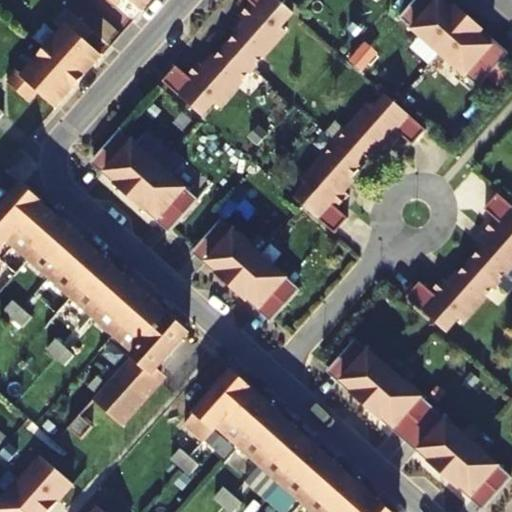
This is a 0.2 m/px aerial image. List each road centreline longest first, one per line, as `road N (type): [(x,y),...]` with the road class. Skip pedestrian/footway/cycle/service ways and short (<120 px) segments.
road 1 (residential): [(183,0),(63,134),(59,182),(274,376)]
road 2 (residential): [(274,376),(427,511)]
road 3 (residential): [(274,376),(396,235)]
road 4 (residential): [(434,235),(442,205),(416,185),(389,203),(396,235)]
